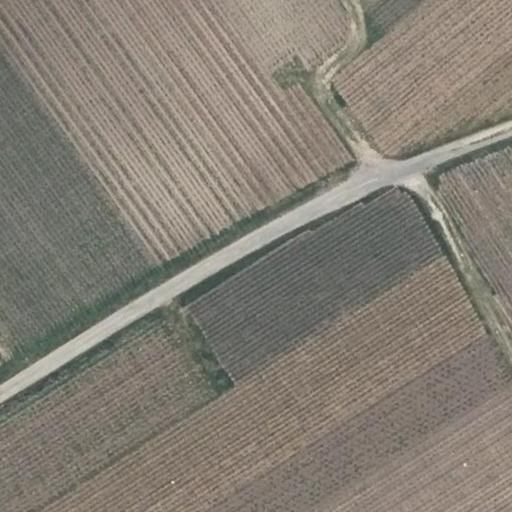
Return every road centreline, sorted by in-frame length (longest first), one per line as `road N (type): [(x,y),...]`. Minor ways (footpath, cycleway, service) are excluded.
road 1 (unclassified): [(0,394),(403,170)]
road 2 (track): [(511,345),(403,170),(511,130)]
